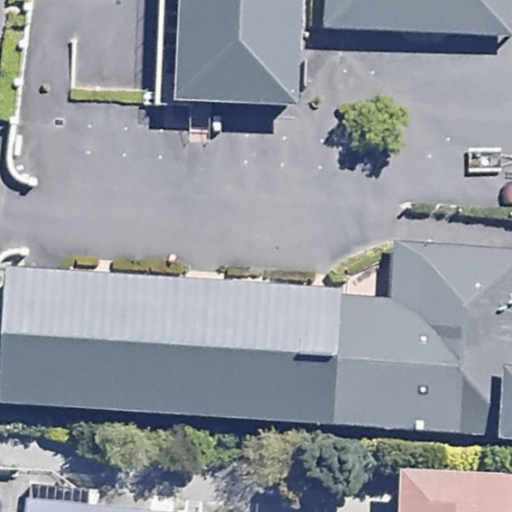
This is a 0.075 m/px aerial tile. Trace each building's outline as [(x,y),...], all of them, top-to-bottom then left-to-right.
[(289,0),(165,0),(162,91),(286,96),(289,0)] [(505,0),(312,0),(310,26),(503,40),(505,0)] [(375,287),(0,261),(0,395),(511,430),(511,348),(511,349),(511,337),(511,244),(378,235),(375,287)] [(488,511),(491,483),(384,475),(381,511),(488,511)] [(210,511),(211,504),(0,488),(0,511),(210,511)]
